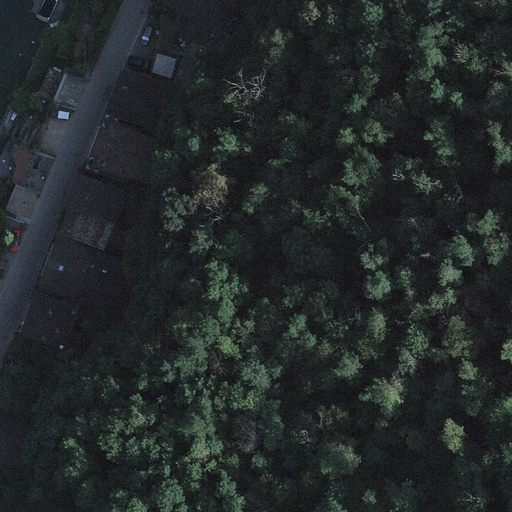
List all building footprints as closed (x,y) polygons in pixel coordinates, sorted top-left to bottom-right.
[(231,0),(160,0),(157,5),(213,34),(231,0)] [(157,135),(173,89),(120,70),(103,116),(117,121),(157,135)] [(117,121),(103,116),(82,173),(96,178),(99,171),(159,192),(175,150),(114,128),(117,121)] [(33,217),(53,157),(36,151),(26,182),(17,179),(7,208),(33,217)] [(113,228),(125,196),(75,177),(63,209),(66,210),(113,228)] [(113,228),(66,210),(56,238),(102,255),(113,228)] [(102,255),(56,238),(36,288),(108,316),(127,265),(102,255)] [(79,312),(33,297),(19,337),(64,353),(79,312)] [(37,425),(0,415),(0,465),(25,472),(37,425)]
